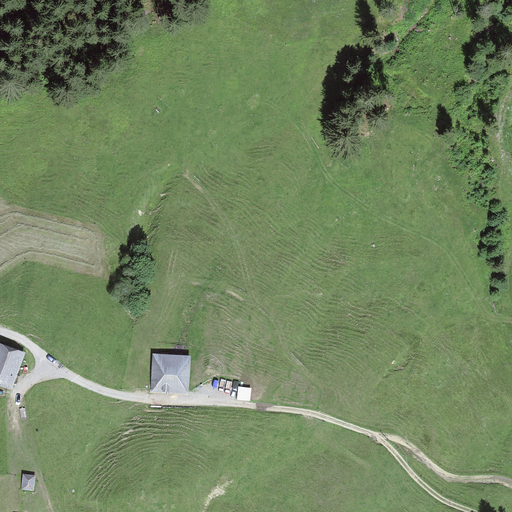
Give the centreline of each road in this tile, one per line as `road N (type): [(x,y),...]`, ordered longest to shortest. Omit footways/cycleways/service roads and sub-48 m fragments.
road 1 (track): [(0,331),(100,390),(294,409),(378,436)]
road 2 (track): [(378,436),(412,445),(447,476),(511,482)]
road 3 (track): [(470,511),(424,487),(378,436)]
